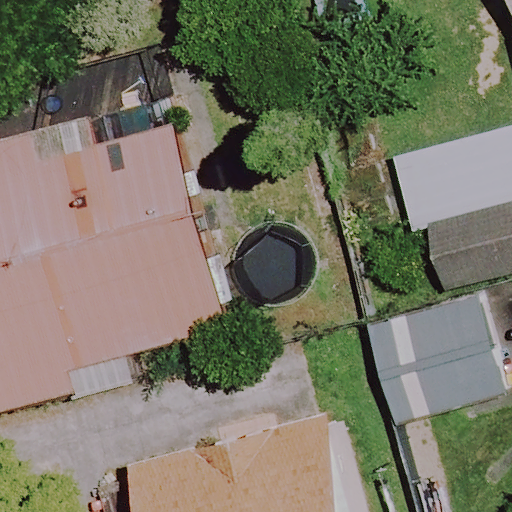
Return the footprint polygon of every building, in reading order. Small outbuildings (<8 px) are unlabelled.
[(0,0),(0,14),(16,11),(13,0),(0,0)] [(0,413),(151,376),(145,353),(254,326),(197,98),(0,147),(0,413)] [(511,132),(402,163),(424,242),(437,238),(451,291),(511,274),(511,132)] [(478,296),(376,328),(406,424),(508,393),(478,296)] [(299,431),(293,403),(212,420),(218,448),(141,465),(151,511),(370,511),(351,420),(299,431)]
